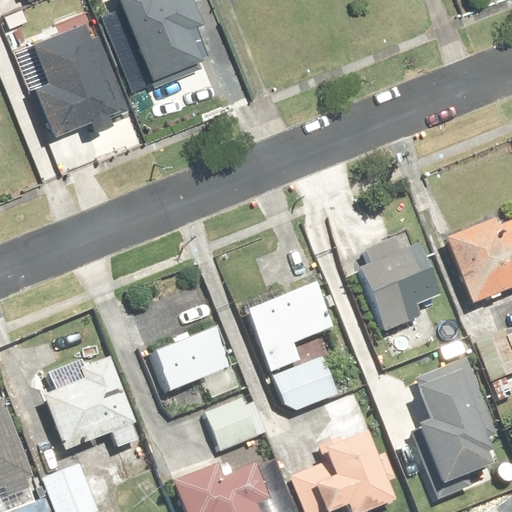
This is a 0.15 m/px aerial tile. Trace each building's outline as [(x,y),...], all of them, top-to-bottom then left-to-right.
[(114,0),(147,77),(196,57),(184,29),(197,24),(186,0),(114,0)] [(84,18),(32,40),(45,72),(32,77),(53,128),(84,115),(90,130),(130,113),(97,32),(90,35),(84,18)] [(511,290),(511,221),(508,223),(507,220),(496,225),(494,220),(445,240),(472,306),(511,290)] [(381,334),(422,318),(418,307),(437,300),(417,246),(400,252),(395,240),(362,253),(367,267),(357,271),(381,334)] [(312,285),(245,313),(270,373),(299,361),(293,346),(331,330),(312,285)] [(511,376),(511,334),(506,337),(499,319),(466,332),(473,349),(475,348),(497,404),(511,397),(511,394),(506,379),(511,376)] [(217,332),(154,356),(169,395),(200,383),(206,400),(238,388),(217,332)] [(80,362),(44,376),(51,394),(41,398),(63,454),(110,436),(116,451),(139,442),(106,359),(83,368),(80,362)] [(335,397),(321,360),(271,379),(282,406),(295,413),(335,397)] [(467,361),(414,380),(429,421),(416,426),(437,485),(490,466),(487,458),(492,456),(487,441),(495,438),(467,361)] [(241,400),(204,415),(219,454),(256,440),(241,400)] [(0,492),(3,492),(6,499),(31,489),(27,478),(31,476),(4,401),(0,401),(0,492)] [(303,511),(337,511),(344,509),(345,511),(370,511),(391,503),(383,484),(394,479),(383,455),(374,459),(364,436),(317,457),(320,464),(288,479),(303,511)] [(185,511),(259,511),(258,508),(269,504),(249,454),(218,466),(218,464),(174,482),(185,511)] [(54,511),(96,511),(78,465),(42,480),(54,511)] [(511,511),(511,498),(491,511),(511,511)]
